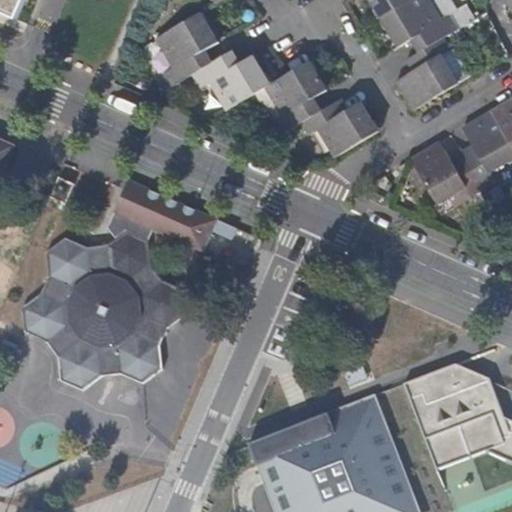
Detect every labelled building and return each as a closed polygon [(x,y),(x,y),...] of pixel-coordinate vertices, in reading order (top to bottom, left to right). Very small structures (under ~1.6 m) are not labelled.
[(0,0),(0,10),(18,19),(26,0),(0,0)] [(368,0),(379,19),(410,0),(368,0)] [(441,20),(429,0),(410,0),(379,19),(395,46),(409,39),(416,35),(423,48),(439,39),(457,27),(450,15),(441,20)] [(159,75),(166,87),(183,77),(203,65),(197,52),(202,48),(213,41),(197,12),(151,38),(168,69),(159,75)] [(416,35),(409,39),(416,53),(423,48),(416,35)] [(448,54),(439,39),(423,48),(416,53),(409,58),(416,69),(411,72),(393,83),(410,110),(453,85),(439,60),(448,54)] [(209,61),(202,48),(197,52),(203,65),(209,61)] [(228,50),(221,55),(229,69),(237,64),(228,50)] [(202,87),(218,116),(263,90),(268,86),(251,56),(237,64),(229,69),(221,55),(209,61),(203,65),(183,77),(191,92),(202,87)] [(416,69),(409,58),(405,61),(411,72),(416,69)] [(269,123),(277,139),(298,126),(313,116),(306,103),(314,98),(325,92),(308,63),(268,86),(263,90),(278,117),(269,123)] [(306,103),(313,116),(321,111),(314,98),(306,103)] [(345,114),(350,111),(342,99),(337,102),(345,114)] [(511,99),(489,112),(511,152),(511,99)] [(317,135),(333,160),(378,132),(361,105),(350,111),(345,114),(337,102),(321,111),(313,116),(298,126),(307,141),(317,135)] [(460,159),(483,196),(495,189),(489,179),(511,165),(511,152),(489,112),(461,129),(469,144),(474,152),(460,159)] [(0,174),(14,144),(0,137),(0,174)] [(437,144),(406,161),(436,210),(462,195),(469,205),(483,196),(460,159),(450,165),(446,159),(437,144)] [(456,152),(460,159),(474,152),(469,144),(456,152)] [(456,152),(446,159),(450,165),(460,159),(456,152)] [(230,237),(236,225),(233,223),(127,175),(121,189),(109,216),(125,231),(105,245),(83,248),(64,238),(46,251),(48,275),(37,296),(21,307),(24,332),(44,340),(58,358),(60,380),(83,390),(101,376),(125,374),(142,383),(161,369),(158,345),(167,326),(186,312),(183,290),(160,280),(148,264),(145,240),(152,227),(202,250),(212,228),(230,237)] [(500,401),(492,379),(457,365),(406,386),(439,470),(491,451),(506,445),(511,433),(506,417),(500,401)] [(406,386),(374,398),(417,511),(449,511),(454,510),(439,470),(406,386)] [(417,511),(374,398),(307,425),(252,445),(276,511),(417,511)] [(511,420),(506,417),(511,433),(506,445),(491,451),(511,459),(511,420)] [(89,452),(69,459),(74,474),(94,468),(89,452)]
